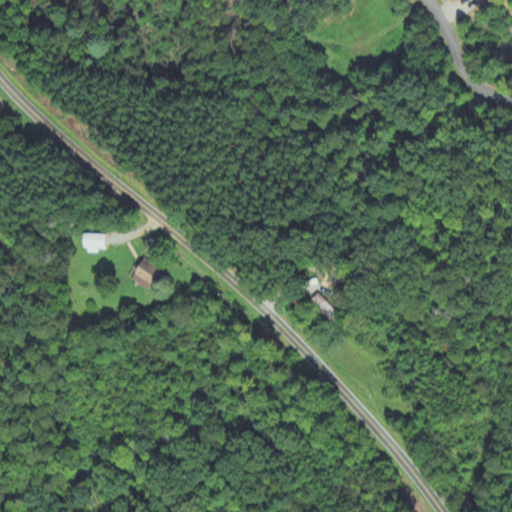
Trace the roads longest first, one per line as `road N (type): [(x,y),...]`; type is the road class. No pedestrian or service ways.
road 1 (residential): [(437,511),(396,453),(235,278),(18,96),(0,72)]
road 2 (residential): [(426,0),(468,73),(489,97),(511,101)]
